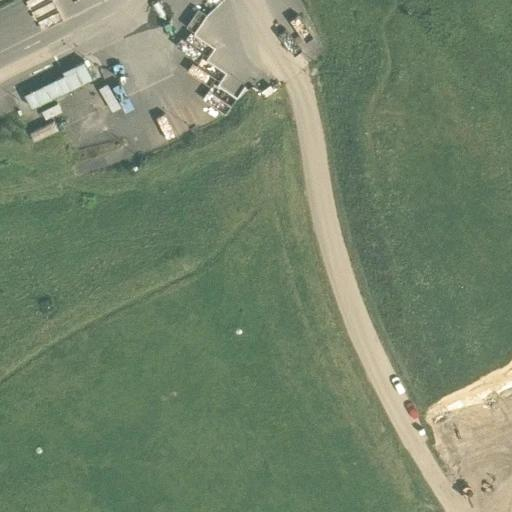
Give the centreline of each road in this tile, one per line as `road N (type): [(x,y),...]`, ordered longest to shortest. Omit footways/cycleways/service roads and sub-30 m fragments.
road 1 (track): [(251,0),(297,84),(337,281),(455,511)]
road 2 (track): [(130,0),(93,35),(0,81)]
